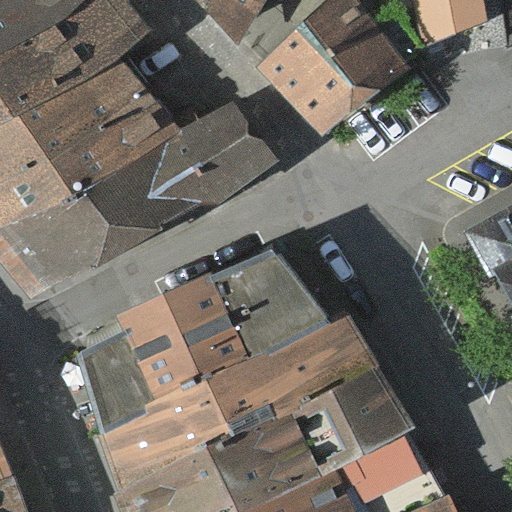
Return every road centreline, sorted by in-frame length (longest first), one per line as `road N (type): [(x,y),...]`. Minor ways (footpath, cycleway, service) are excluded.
road 1 (residential): [(315,185),(507,511)]
road 2 (residential): [(315,185),(8,349)]
road 3 (residential): [(174,0),(315,185)]
road 4 (residential): [(8,349),(68,511)]
